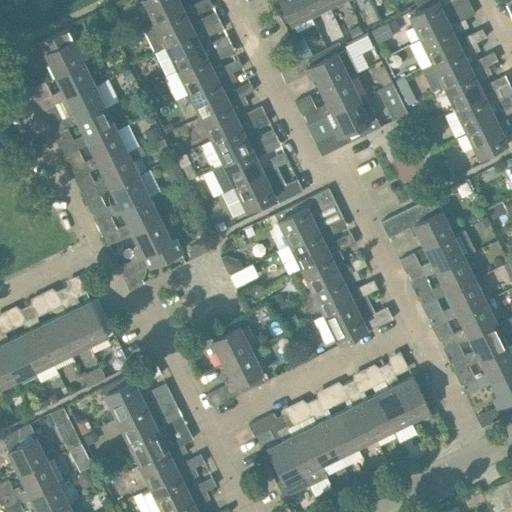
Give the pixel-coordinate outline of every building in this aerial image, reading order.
[(143,0),(154,23),(184,8),(179,0),(143,0)] [(165,44),(195,30),(188,17),(201,10),(202,12),(213,6),(209,0),(200,0),(184,8),(154,23),(143,28),(154,51),(166,45),(165,44)] [(311,15),(303,0),(272,0),(283,23),(290,20),(292,24),(311,15)] [(303,0),(311,15),(329,6),(325,0),(303,0)] [(408,15),(420,40),(450,25),(441,7),(455,0),(431,0),(419,6),(408,12),(409,15),(408,15)] [(409,45),(421,68),(432,63),(462,48),(454,33),(469,26),(464,18),(450,25),(420,40),(409,45)] [(166,75),(177,69),(215,51),(215,50),(208,36),(224,28),(219,20),(195,31),(195,30),(165,44),(166,45),(154,51),(166,75)] [(388,22),(371,30),(378,43),(394,35),(388,22)] [(362,32),(359,25),(349,30),(352,37),(362,32)] [(56,76),(85,62),(68,27),(14,54),(20,66),(41,56),(45,65),(49,63),(56,76)] [(358,37),(363,48),(372,44),(367,33),(358,37)] [(397,51),(391,39),(379,45),(385,57),(397,51)] [(432,92),(443,86),(473,72),(466,57),(480,50),(476,41),(462,48),(432,63),(421,68),(432,92)] [(320,89),(357,71),(346,48),(343,50),(339,42),(280,70),(286,83),(307,73),(310,78),(314,76),(320,89)] [(215,51),(177,69),(189,93),(227,74),(221,63),(213,67),(211,63),(235,51),(231,43),(215,50),(215,51)] [(67,99),(96,85),(85,62),(56,76),(62,89),(39,101),(44,110),(67,99)] [(443,86),(455,110),(485,95),(477,80),(491,73),(487,65),(473,72),(443,86)] [(130,68),(123,71),(128,81),(135,78),(130,68)] [(232,71),(227,74),(189,93),(201,116),(230,102),(222,87),(236,80),(232,71)] [(308,123),(331,112),(361,98),(350,75),(357,71),(320,89),(327,103),(304,114),(308,123)] [(511,89),(509,83),(499,88),(502,94),(503,96),(511,92),(511,89)] [(78,121),(113,104),(112,103),(106,106),(96,85),(67,99),(73,112),(50,123),(55,132),(78,121)] [(485,95),(455,110),(466,133),(496,118),(489,103),(503,96),(502,94),(499,88),(485,95)] [(201,116),(212,139),(241,125),(234,110),(248,103),(244,95),(254,90),(230,102),(201,116)] [(380,126),(365,95),(361,98),(331,112),(338,125),(334,127),(336,132),(315,142),(321,155),(380,126)] [(408,113),(402,102),(389,109),(394,119),(408,113)] [(113,104),(78,121),(84,134),(61,145),(65,155),(89,143),(117,129),(111,115),(117,112),(113,104)] [(212,139),(224,163),(252,148),(245,134),(269,122),(265,113),(241,125),(212,139)] [(457,137),(464,151),(473,146),(478,157),(481,155),(484,162),(511,148),(511,133),(505,136),(496,118),(482,125),(466,133),(457,137)] [(145,132),(148,140),(159,135),(156,127),(145,132)] [(128,151),(117,129),(89,143),(95,156),(72,167),(76,177),(100,166),(128,151)] [(156,138),(162,152),(169,149),(163,135),(156,138)] [(252,148),(224,163),(212,168),(224,192),(236,186),(264,172),(257,157),(281,145),(277,137),(252,148)] [(176,141),(171,144),(176,154),(185,149),(181,142),(176,141)] [(110,188),(139,174),(128,151),(100,166),(106,178),(83,190),(87,199),(110,188)] [(175,158),(163,164),(167,173),(180,167),(175,158)] [(191,166),(187,166),(181,169),(187,181),(196,177),(191,166)] [(286,184),(276,166),(264,172),(236,186),(247,209),(276,195),(280,202),(303,191),(297,178),(286,184)] [(150,196),(139,174),(110,188),(117,201),(94,212),(98,221),(98,222),(121,210),(150,196)] [(289,244),(319,230),(310,212),(335,200),(328,187),(304,199),(307,206),(278,220),(274,213),(263,219),(267,226),(278,221),(289,244)] [(424,247),(453,233),(434,195),(381,221),(388,237),(409,227),(414,236),(418,234),(424,247)] [(132,233),(161,218),(150,196),(121,210),(128,223),(104,234),(109,244),(132,233)] [(114,223),(111,216),(98,222),(98,221),(96,222),(100,230),(114,223)] [(138,271),(149,266),(182,250),(176,237),(171,240),(161,218),(132,233),(138,245),(134,247),(139,257),(118,267),(124,279),(128,288),(143,281),(138,271)] [(289,244),(300,267),(301,267),(331,253),(323,238),(347,226),(343,218),(319,230),(289,244)] [(477,223),(480,229),(489,225),(486,218),(477,223)] [(223,222),(214,226),(218,233),(226,228),(223,222)] [(436,270),(464,256),(453,233),(424,247),(431,261),(408,272),(412,282),(436,270)] [(207,251),(204,245),(198,243),(191,247),(189,253),(191,259),(207,251)] [(356,270),(365,265),(361,255),(352,259),(350,265),(342,262),(343,258),(339,249),(331,253),(301,267),(312,290),(356,270)] [(220,258),(228,273),(243,266),(240,260),(226,255),(220,258)] [(464,256),(436,270),(442,283),(419,295),(423,304),(446,293),(446,292),(475,278),(464,256)] [(503,265),(511,282),(511,268),(509,262),(503,265)] [(356,270),(312,290),(324,314),(353,299),(346,285),(360,278),(356,270)] [(446,292),(446,293),(453,305),(430,317),(434,326),(457,315),(486,301),(475,278),(446,292)] [(61,301),(72,296),(67,286),(56,291),(61,301)] [(270,297),(276,309),(283,305),(277,294),(270,297)] [(353,299),(324,314),(335,338),(336,338),(339,344),(393,318),(387,306),(373,313),(369,311),(371,305),(366,294),(353,299)] [(72,296),(61,301),(66,311),(71,308),(89,344),(108,335),(90,299),(77,306),(72,296)] [(486,301),(457,315),(464,328),(441,339),(445,349),(468,337),(497,323),(486,301)] [(25,319),(36,314),(31,303),(20,308),(25,319)] [(53,317),(71,353),(89,344),(71,308),(66,311),(53,317)] [(53,362),(71,353),(53,317),(41,324),(36,314),(25,319),(30,329),(36,326),(53,362)] [(282,318),(288,329),(296,325),(291,314),(282,318)] [(318,316),(297,325),(303,340),(307,339),(312,353),(330,345),(318,316)] [(497,323),(468,337),(475,350),(451,361),(456,371),(479,360),(508,345),(497,323)] [(18,335),(35,371),(53,362),(36,326),(30,329),(18,335)] [(216,350),(223,364),(252,349),(243,330),(214,344),(209,332),(183,345),(189,358),(210,348),(212,352),(216,350)] [(0,344),(17,380),(35,371),(18,335),(5,341),(0,331),(0,344)] [(0,388),(17,380),(0,344),(0,388)] [(467,393),(490,382),(511,371),(511,353),(508,345),(479,360),(486,372),(462,383),(467,393)] [(252,349),(223,364),(230,377),(225,379),(228,383),(207,394),(213,406),(265,381),(261,373),(263,372),(252,349)] [(118,417),(146,403),(137,385),(161,373),(155,361),(103,387),(118,417)] [(384,377),(394,372),(389,362),(379,367),(384,377)] [(100,368),(82,377),(87,387),(105,378),(100,368)] [(511,411),(511,371),(490,382),(496,394),(492,396),(502,416),(511,411)] [(394,372),(384,377),(389,387),(394,384),(412,420),(430,411),(412,375),(399,382),(394,372)] [(343,384),(348,394),(358,389),(353,379),(343,384)] [(376,393),(394,429),(412,420),(394,384),(389,387),(376,393)] [(76,392),(74,388),(68,387),(66,388),(69,395),(76,392)] [(376,438),(394,429),(376,393),(363,400),(358,389),(348,394),(353,405),(358,402),(376,438)] [(58,400),(56,397),(50,395),(48,396),(51,404),(58,400)] [(118,417),(129,440),(157,427),(150,412),(164,405),(160,396),(146,403),(118,417)] [(312,412),(322,407),(317,397),(307,402),(312,412)] [(340,411),(358,447),(376,438),(358,402),(353,405),(340,411)] [(50,413),(57,426),(70,419),(63,406),(50,413)] [(340,455),(358,447),(340,411),(327,417),(322,407),(312,412),(317,422),(322,420),(340,455)] [(274,426),(276,430),(286,425),(281,415),(276,417),(274,412),(248,424),(254,436),(274,426)] [(182,415),(157,427),(129,440),(141,464),(177,446),(169,431),(186,423),(182,415)] [(304,428),(321,464),(340,455),(322,420),(317,422),(304,428)] [(30,422),(0,437),(0,455),(4,453),(8,462),(12,460),(19,474),(49,460),(30,422)] [(286,437),(309,484),(327,475),(321,464),(304,428),(291,435),(286,425),(276,430),(281,440),(286,437)] [(83,436),(86,443),(97,437),(94,430),(83,436)] [(286,437),(281,440),(267,446),(281,475),(275,478),(284,496),(309,484),(286,437)] [(177,446),(141,464),(152,487),(180,473),(173,459),(187,452),(183,443),(177,446)] [(30,497),(60,483),(49,460),(19,474),(25,487),(2,498),(7,508),(30,497)] [(125,461),(114,467),(117,474),(129,469),(125,461)] [(152,487),(141,493),(150,511),(160,511),(192,497),(184,482),(198,475),(194,466),(180,473),(152,487)] [(511,477),(503,482),(511,500),(511,477)] [(511,500),(503,482),(493,487),(503,509),(511,504),(511,500)] [(55,511),(70,505),(60,483),(30,497),(36,509),(30,511),(55,511)] [(491,511),(496,511),(503,509),(493,487),(482,492),(491,511)] [(206,490),(192,497),(160,511),(199,511),(196,505),(210,498),(206,490)] [(111,503),(103,506),(106,511),(109,511),(114,510),(111,503)]
